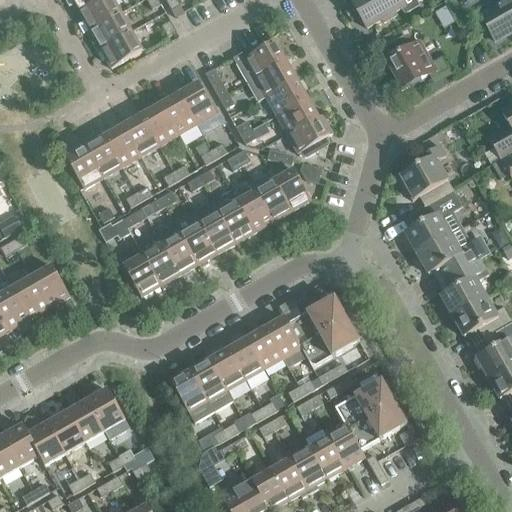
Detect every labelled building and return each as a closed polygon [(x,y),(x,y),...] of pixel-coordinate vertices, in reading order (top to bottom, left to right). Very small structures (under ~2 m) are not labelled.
[(70,0),(79,14),(103,0),(70,0)] [(89,33),(121,15),(112,0),(103,0),(79,14),(89,33)] [(152,12),(161,7),(156,0),(147,0),(146,1),(152,12)] [(171,12),(180,7),(175,0),(166,0),(165,1),(171,12)] [(357,0),(351,3),(359,17),(365,14),(368,19),(366,21),(370,28),(366,30),(367,31),(382,22),(383,25),(396,17),(395,15),(402,10),(405,15),(418,8),(413,0),(357,0)] [(460,34),(470,28),(454,0),(450,0),(443,4),(460,34)] [(511,0),(499,0),(502,4),(480,16),(495,44),(511,34),(511,0)] [(90,43),(97,54),(100,52),(131,34),(121,15),(89,33),(94,41),(90,43)] [(167,39),(176,34),(170,23),(161,28),(167,39)] [(142,53),(131,34),(100,52),(111,71),(142,53)] [(436,73),(438,77),(449,70),(442,58),(432,64),(420,43),(385,63),(402,93),(436,73)] [(248,85),(286,63),(275,44),(240,64),(245,73),(244,77),(248,85)] [(261,102),(265,100),(297,82),(286,63),(248,85),(252,92),(256,94),(261,102)] [(219,101),(228,96),(214,71),(205,76),(219,101)] [(276,118),(307,101),(297,82),(265,100),(276,118)] [(216,116),(199,85),(179,96),(197,128),(216,116)] [(161,107),(178,138),(197,128),(179,96),(161,107)] [(225,112),(234,107),(228,96),(219,101),(225,112)] [(307,101),(276,118),(287,137),(318,119),(307,101)] [(142,118),(159,149),(178,138),(161,107),(142,118)] [(489,140),(501,162),(511,155),(511,107),(501,113),(510,128),(489,140)] [(159,149),(142,118),(123,128),(141,160),(159,149)] [(317,146),(329,139),(329,138),(332,136),(326,124),(322,126),(318,119),(287,137),(298,157),(300,155),(302,158),(304,159),(307,159),(317,154),(318,151),(318,148),(317,146)] [(240,139),(249,134),(244,125),(236,130),(240,139)] [(141,160),(123,128),(104,139),(122,170),(141,160)] [(245,147),(254,142),(249,134),(240,139),(245,147)] [(122,170),(104,139),(85,150),(103,181),(122,170)] [(216,162),(227,155),(222,147),(211,153),(216,162)] [(419,199),(425,209),(453,193),(447,183),(448,183),(437,163),(445,159),(439,148),(420,159),(422,165),(400,177),(414,202),(419,199)] [(103,181),(85,150),(66,161),(84,192),(103,181)] [(279,165),(282,155),(270,152),(267,162),(279,165)] [(205,168),(216,162),(211,153),(200,159),(205,168)] [(240,167),(249,162),(244,153),(235,158),(240,167)] [(291,168),(293,163),(294,158),(282,155),(279,165),(291,168)] [(511,155),(501,162),(492,167),(499,179),(508,174),(511,181),(511,180),(511,155)] [(232,172),(240,167),(235,158),(226,163),(232,172)] [(302,166),(300,173),(305,182),(318,186),(322,171),(302,166)] [(179,183),(190,177),(185,168),(174,174),(179,183)] [(292,214),(312,203),(294,172),(274,183),(292,214)] [(203,188),(214,182),(209,173),(198,179),(203,188)] [(265,188),(256,193),(273,225),(292,214),(274,183),(269,173),(260,179),(265,188)] [(168,189),(179,183),(174,174),(163,180),(168,189)] [(192,195),(203,188),(198,179),(187,186),(192,195)] [(141,204),(152,198),(147,189),(136,195),(141,204)] [(256,193),(237,204),(255,235),(273,225),(256,193)] [(411,217),(417,228),(404,235),(416,256),(450,236),(441,221),(453,214),(462,209),(453,193),(425,209),(411,217)] [(255,235),(237,204),(231,194),(212,205),(236,246),(255,235)] [(130,211),(141,204),(136,195),(125,202),(130,211)] [(165,210),(176,204),(171,195),(160,201),(165,210)] [(154,216),(165,210),(160,201),(149,207),(154,216)] [(194,216),(199,226),(217,257),(236,246),(212,205),(194,216)] [(103,226),(112,221),(107,212),(98,217),(103,226)] [(128,231),(138,225),(146,220),(141,212),(123,222),(128,231)] [(26,229),(28,227),(21,214),(14,218),(21,231),(26,229)] [(180,236),(198,268),(198,267),(200,271),(203,270),(202,270),(208,266),(207,264),(207,263),(217,257),(199,226),(194,216),(186,220),(175,226),(180,236)] [(0,225),(0,230),(5,240),(21,231),(14,218),(0,225)] [(130,236),(128,231),(123,222),(111,229),(119,242),(130,236)] [(198,268),(180,236),(175,226),(156,237),(179,278),(198,268)] [(459,252),(450,236),(416,256),(428,277),(442,269),(448,279),(476,263),(467,247),(459,252)] [(143,258),(161,289),(163,292),(170,288),(168,285),(179,278),(156,237),(137,248),(143,258)] [(16,253),(27,247),(22,238),(11,244),(16,253)] [(5,259),(16,253),(11,244),(0,250),(5,259)] [(161,289),(143,258),(123,269),(141,300),(161,289)] [(440,298),(452,318),(486,299),(477,284),(485,279),(476,263),(448,279),(454,290),(440,298)] [(31,280),(49,311),(70,299),(52,268),(31,280)] [(31,280),(12,291),(29,322),(49,311),(31,280)] [(12,291),(0,297),(0,316),(10,334),(29,322),(12,291)] [(283,317),(309,302),(304,295),(279,309),(283,317)] [(484,342),(511,325),(503,310),(494,315),(486,299),(452,318),(464,339),(478,331),(484,342)] [(334,300),(289,326),(288,327),(302,351),(301,351),(305,358),(312,371),(359,344),(334,300)] [(0,316),(0,339),(10,334),(0,316)] [(265,330),(283,362),(287,368),(289,367),(293,367),(301,363),(303,359),(305,358),(301,351),(302,351),(288,327),(289,326),(285,319),(265,330)] [(511,325),(484,342),(490,352),(476,360),(488,381),(511,366),(511,325)] [(265,330),(247,341),(264,372),(283,362),(265,330)] [(247,341),(228,352),(245,383),(264,372),(247,341)] [(228,352),(209,362),(227,394),(245,383),(228,352)] [(190,373),(214,415),(233,404),(227,394),(209,362),(207,359),(196,365),(198,369),(190,373)] [(322,388),(348,373),(343,366),(318,380),(322,388)] [(511,366),(488,381),(500,402),(511,394),(511,366)] [(171,384),(194,426),(214,415),(190,373),(171,384)] [(329,401),(355,386),(351,379),(325,393),(329,401)] [(360,454),(361,453),(407,427),(382,383),(335,410),(346,430),(346,429),(360,454)] [(304,398),(315,392),(310,384),(300,390),(304,398)] [(293,404),(304,398),(300,390),(289,397),(293,404)] [(109,443),(129,431),(107,392),(87,403),(104,434),(109,443)] [(311,411),(322,405),(318,397),(307,403),(311,411)] [(67,415),(85,446),(104,434),(87,403),(67,415)] [(300,417),(311,411),(307,403),(296,410),(300,417)] [(266,420),(277,413),(273,406),(262,412),(266,420)] [(255,426),(266,420),(262,412),(251,418),(255,426)] [(67,415),(47,426),(65,457),(85,446),(67,415)] [(274,433),(285,426),(280,419),(269,425),(274,433)] [(263,439),(274,433),(269,425),(258,431),(263,439)] [(47,426),(28,437),(27,437),(40,459),(39,459),(44,468),(65,457),(47,426)] [(40,459),(27,437),(28,437),(22,427),(2,439),(20,470),(39,459),(40,459)] [(229,441),(240,435),(235,427),(224,433),(229,441)] [(328,440),(346,471),(365,460),(361,453),(360,454),(346,429),(346,430),(328,440)] [(218,447),(229,441),(224,433),(201,446),(205,454),(218,447)] [(0,481),(20,470),(2,439),(0,440),(0,481)] [(236,454),(247,448),(243,440),(232,446),(236,454)] [(346,471),(328,440),(309,451),(327,482),(346,471)] [(225,460),(236,454),(232,446),(221,452),(225,460)] [(206,454),(202,456),(198,471),(209,489),(221,482),(208,460),(217,455),(214,449),(218,447),(205,454),(206,454)] [(327,482),(309,451),(290,461),(310,496),(318,491),(316,488),(327,482)] [(124,468),(128,466),(132,464),(126,455),(118,459),(124,468)] [(380,487),(388,483),(374,457),(366,462),(380,487)] [(110,476),(124,468),(118,459),(104,467),(110,476)] [(290,461),(271,472),(289,503),(300,497),(302,501),(310,496),(290,461)] [(133,474),(139,486),(152,478),(146,467),(133,474)] [(273,511),(289,503),(271,472),(252,483),(269,511),(273,511)] [(84,491),(92,486),(87,477),(79,482),(84,491)] [(112,494),(123,488),(118,479),(107,485),(112,494)] [(70,499),(84,491),(79,482),(65,490),(70,499)] [(269,511),(252,483),(222,500),(228,511),(269,511)] [(101,500),(112,494),(107,485),(96,491),(101,500)] [(38,501),(49,495),(44,486),(33,492),(38,501)] [(27,508),(38,501),(33,492),(22,499),(27,508)] [(51,511),(52,511),(63,506),(58,497),(47,503),(51,511)] [(417,511),(425,508),(421,500),(399,511),(417,511)] [(69,511),(78,511),(80,511),(75,502),(67,507),(69,511)]
